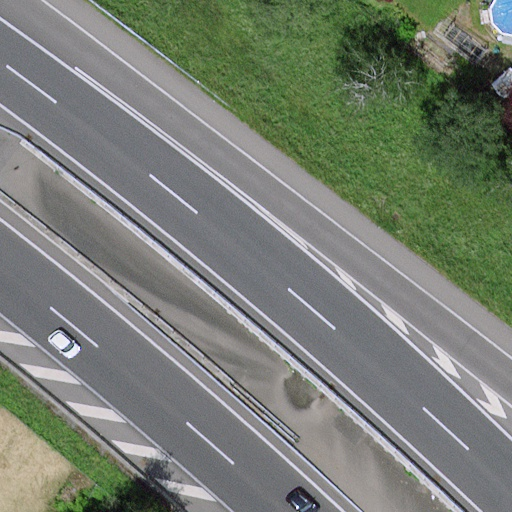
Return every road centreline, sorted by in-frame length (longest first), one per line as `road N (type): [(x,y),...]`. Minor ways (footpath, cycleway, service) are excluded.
road 1 (motorway): [(511,488),(233,238),(30,78)]
road 2 (motorway): [(511,388),(214,183),(30,78)]
road 3 (motorway): [(0,268),(290,511)]
